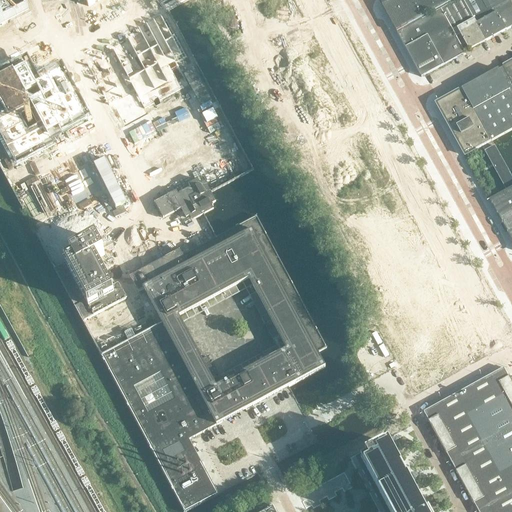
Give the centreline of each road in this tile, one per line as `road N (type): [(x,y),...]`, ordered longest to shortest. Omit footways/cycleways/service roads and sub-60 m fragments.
road 1 (unclassified): [(464,511),(395,381),(298,428)]
road 2 (residential): [(55,32),(155,222)]
road 3 (tertiary): [(404,103),(502,281)]
road 4 (tertiary): [(511,275),(415,98)]
